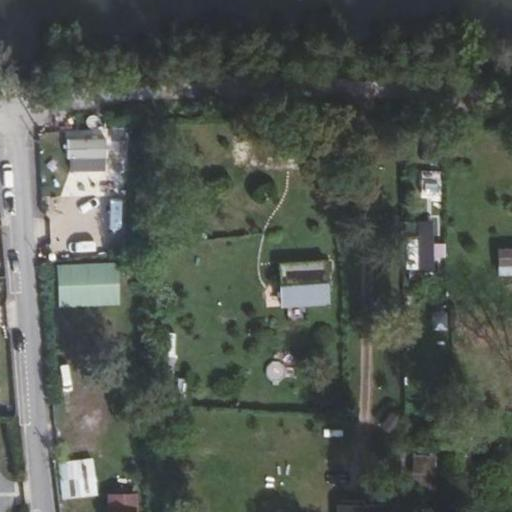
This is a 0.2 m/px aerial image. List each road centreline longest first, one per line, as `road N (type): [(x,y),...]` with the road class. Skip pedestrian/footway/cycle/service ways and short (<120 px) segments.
road 1 (track): [(0,116),(253,99),(511,101)]
road 2 (residential): [(43,511),(13,115)]
